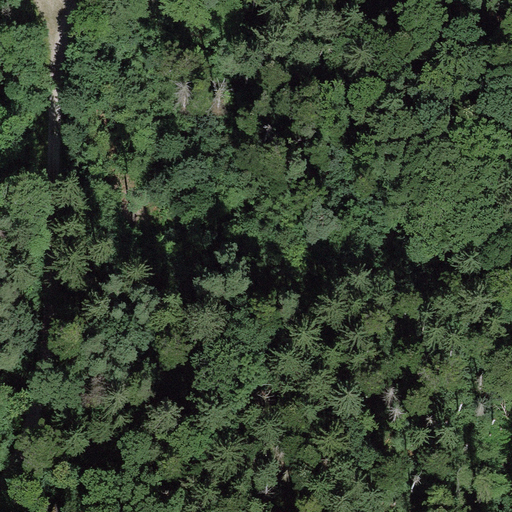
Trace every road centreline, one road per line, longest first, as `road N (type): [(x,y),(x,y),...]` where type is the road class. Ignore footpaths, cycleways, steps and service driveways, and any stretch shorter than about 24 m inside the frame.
road 1 (track): [(511,105),(346,288),(243,425),(203,468),(142,511)]
road 2 (track): [(72,0),(56,18),(46,382),(0,491)]
